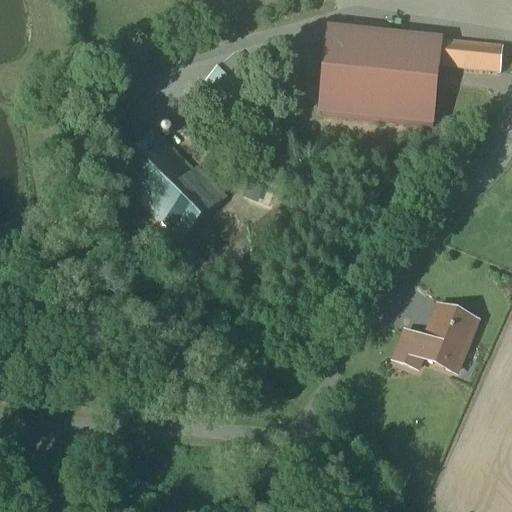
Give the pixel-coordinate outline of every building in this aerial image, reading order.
[(486,51),(329,35),(328,38),(329,38),(321,120),(434,132),(440,70),(484,75),(486,51)] [(503,53),(486,51),(484,75),(501,76),(503,53)] [(273,104),(232,61),(204,89),(244,132),(273,104)] [(319,77),(292,82),(291,76),(278,79),(283,103),(322,96),(319,77)] [(194,175),(158,138),(115,179),(181,246),(225,203),(196,173),(194,175)]
